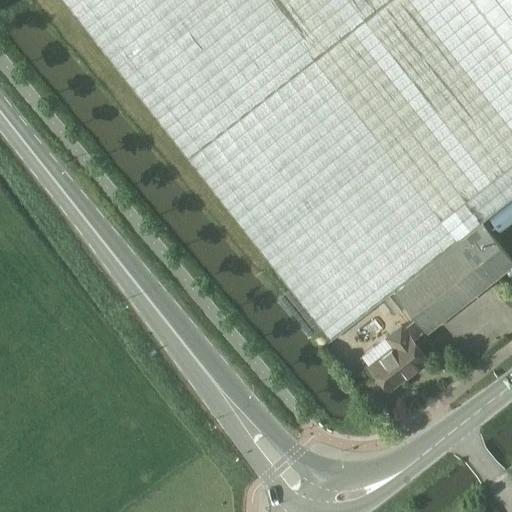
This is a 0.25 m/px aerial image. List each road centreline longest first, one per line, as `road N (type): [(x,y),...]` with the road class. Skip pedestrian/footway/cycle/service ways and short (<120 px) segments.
road 1 (secondary): [(220,391),(0,113)]
road 2 (secondary): [(220,391),(268,477),(307,510)]
road 3 (secondary): [(322,474),(220,391)]
road 4 (secondary): [(408,466),(511,386)]
